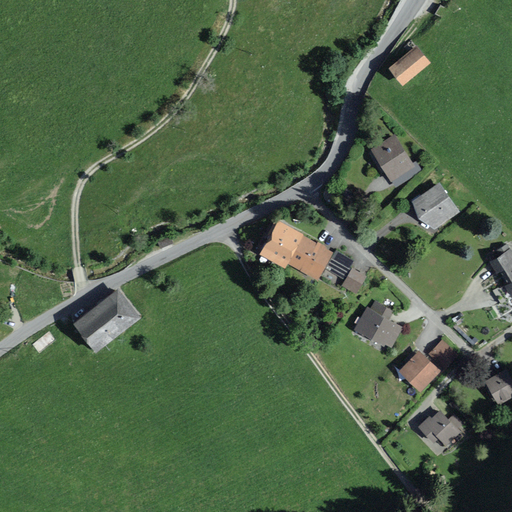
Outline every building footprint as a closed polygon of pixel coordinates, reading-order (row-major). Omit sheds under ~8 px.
[(412,45),(383,68),(396,85),(425,63),(412,45)] [(365,147),(384,181),(410,166),(391,133),(365,147)] [(435,183),(409,202),(428,230),(455,210),(435,183)] [(327,251),(271,221),(253,253),(279,267),(282,262),(312,279),(327,251)] [(486,259),(507,296),(511,292),(511,256),(505,244),(492,251),(494,254),(486,259)] [(349,258),(334,251),(323,274),(338,282),(349,258)] [(362,276),(350,269),(340,286),(353,293),(362,276)] [(135,317),(113,288),(68,323),(90,352),(135,317)] [(390,311),(372,301),(368,308),(364,306),(351,330),(380,346),(381,343),(387,347),(398,327),(385,320),(390,311)] [(455,357),(440,341),(427,353),(442,369),(455,357)] [(436,371),(415,350),(394,371),(416,392),(436,371)] [(511,394),(511,382),(504,369),(482,381),(495,404),(511,394)] [(446,420),(437,410),(429,418),(427,416),(415,426),(430,444),(436,439),(442,445),(457,432),(455,430),(462,424),(453,414),(446,420)]
